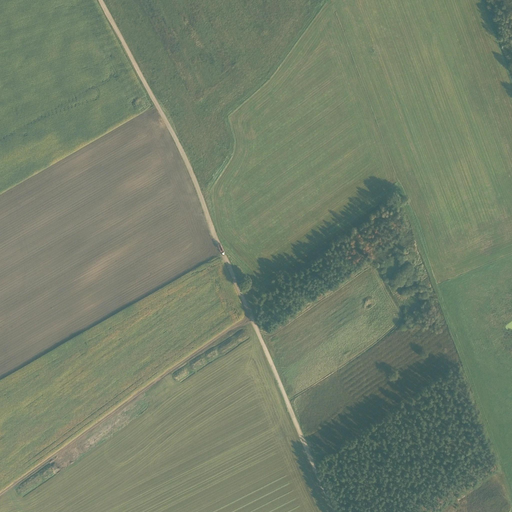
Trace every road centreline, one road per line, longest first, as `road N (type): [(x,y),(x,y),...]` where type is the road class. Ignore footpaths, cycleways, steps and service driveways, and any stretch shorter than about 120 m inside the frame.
road 1 (track): [(101,0),(195,180),(334,511)]
road 2 (track): [(511,497),(396,183)]
